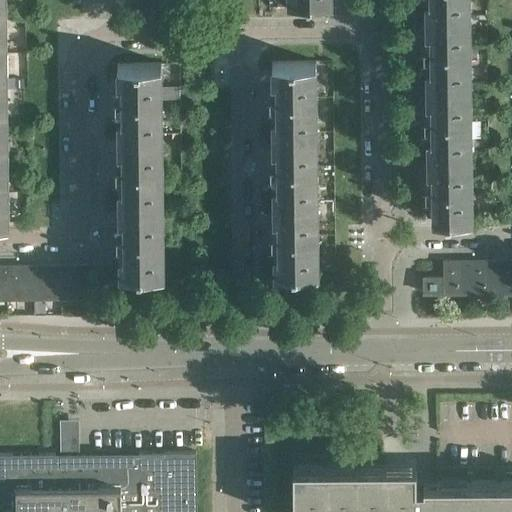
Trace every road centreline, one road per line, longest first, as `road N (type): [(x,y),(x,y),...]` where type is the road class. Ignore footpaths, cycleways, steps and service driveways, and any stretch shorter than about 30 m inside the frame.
road 1 (residential): [(0,237),(74,236),(77,64),(87,42),(112,33),(237,30)]
road 2 (residential): [(241,353),(237,30)]
road 3 (tertiary): [(241,353),(0,354)]
road 4 (unclassified): [(379,233),(381,30)]
road 5 (tertiary): [(385,351),(241,353)]
road 6 (residential): [(237,30),(381,30)]
road 7 (unclassified): [(379,233),(511,232)]
road 8 (tertiary): [(511,350),(385,351)]
